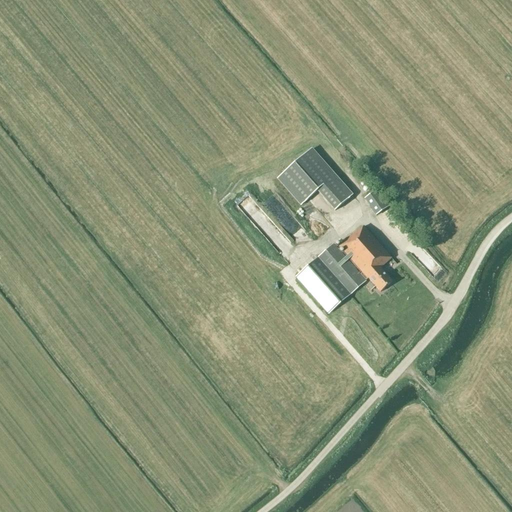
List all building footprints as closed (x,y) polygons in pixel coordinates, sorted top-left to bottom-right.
[(310,150),(278,178),(301,205),(320,189),(337,209),(351,196),(310,150)] [(377,190),(364,199),(378,220),(392,211),(377,190)] [(261,206),(292,240),(302,231),(271,197),(261,206)] [(310,216),(304,220),(315,236),(322,231),(310,216)] [(391,259),(363,227),(357,232),(356,232),(339,247),(364,275),(361,277),(333,245),(296,278),(327,314),(368,279),(380,292),(391,282),(379,269),(391,259)] [(447,310),(450,303),(444,301),(442,308),(447,310)]
